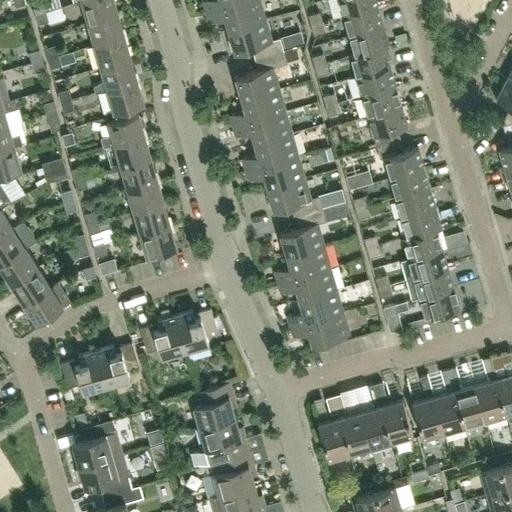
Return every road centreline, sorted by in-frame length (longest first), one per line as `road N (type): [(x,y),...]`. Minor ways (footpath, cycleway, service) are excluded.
road 1 (residential): [(229,269),(157,0)]
road 2 (residential): [(277,390),(504,328)]
road 3 (residential): [(18,353),(108,305),(229,269)]
road 4 (residential): [(67,511),(18,353)]
road 5 (residential): [(484,239),(446,107)]
road 6 (residential): [(277,390),(229,269)]
road 7 (residential): [(313,511),(277,390)]
road 8 (residential): [(446,107),(466,90),(511,4)]
